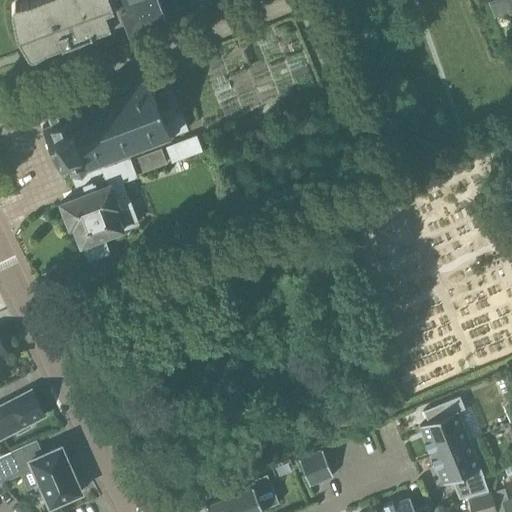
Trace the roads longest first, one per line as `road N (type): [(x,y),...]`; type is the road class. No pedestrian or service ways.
road 1 (track): [(0,114),(295,0)]
road 2 (tertiary): [(130,511),(0,252)]
road 3 (track): [(328,0),(400,187)]
